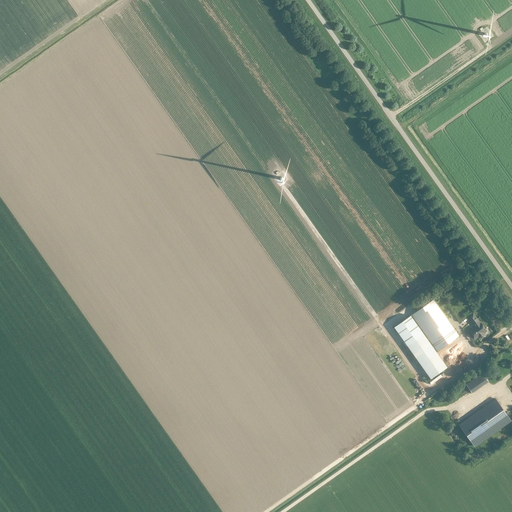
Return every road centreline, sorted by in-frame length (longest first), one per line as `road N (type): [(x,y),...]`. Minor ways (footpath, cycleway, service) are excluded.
road 1 (unclassified): [(511,286),(307,0)]
road 2 (track): [(511,32),(389,117)]
road 3 (track): [(502,58),(398,129)]
